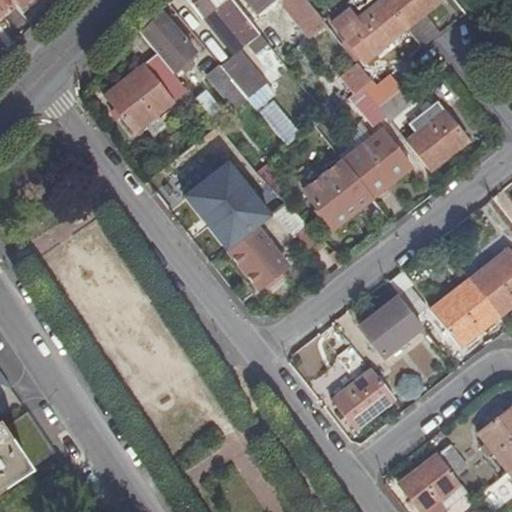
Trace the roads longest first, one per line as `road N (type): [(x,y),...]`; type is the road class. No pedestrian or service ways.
road 1 (residential): [(34,77),(258,356)]
road 2 (residential): [(511,152),(258,356)]
road 3 (residential): [(352,478),(478,375),(511,371)]
road 4 (residential): [(137,511),(47,374)]
road 5 (residential): [(258,356),(352,478)]
